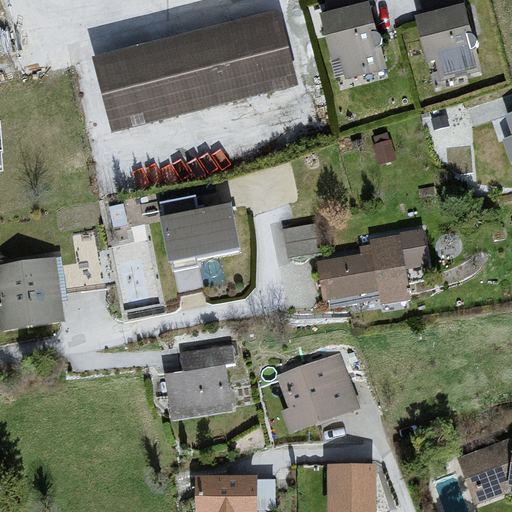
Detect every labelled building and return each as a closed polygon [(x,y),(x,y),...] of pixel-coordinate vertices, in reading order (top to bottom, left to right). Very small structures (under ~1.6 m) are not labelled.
[(366,0),(337,0),(319,4),(336,86),(382,77),(366,0)] [(460,0),(435,0),(412,6),(431,89),(479,78),(460,0)] [(279,15),(92,63),(113,142),(299,95),(279,15)] [(511,122),(507,125),(511,139),(511,145),(502,149),(510,173),(511,172),(511,122)] [(233,209),(163,224),(174,274),(244,259),(233,209)] [(311,219),(283,223),(287,252),(315,248),(311,219)] [(429,268),(423,233),(360,242),(357,262),(317,268),(322,305),(375,298),(377,312),(410,307),(405,271),(429,268)] [(66,332),(55,264),(0,272),(0,310),(5,342),(66,332)] [(221,352),(179,358),(182,377),(224,372),(221,352)] [(361,413),(342,359),(275,383),(294,437),(361,413)] [(182,377),(162,380),(168,427),(231,419),(224,372),(182,377)] [(511,446),(458,466),(473,511),(478,511),(511,500),(511,446)] [(374,511),(373,475),(324,476),(324,511),(374,511)] [(259,511),(259,484),(196,485),(197,511),(259,511)]
